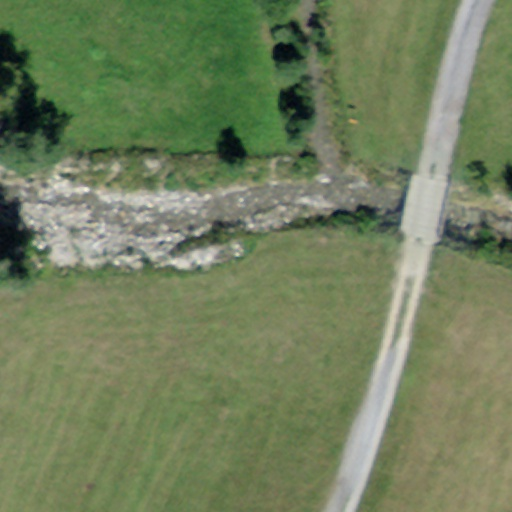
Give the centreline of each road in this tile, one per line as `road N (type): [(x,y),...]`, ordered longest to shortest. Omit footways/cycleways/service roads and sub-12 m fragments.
road 1 (track): [(474,0),(360,451),(336,511)]
road 2 (primary): [(511,176),(277,511)]
road 3 (primary): [(374,511),(511,316)]
